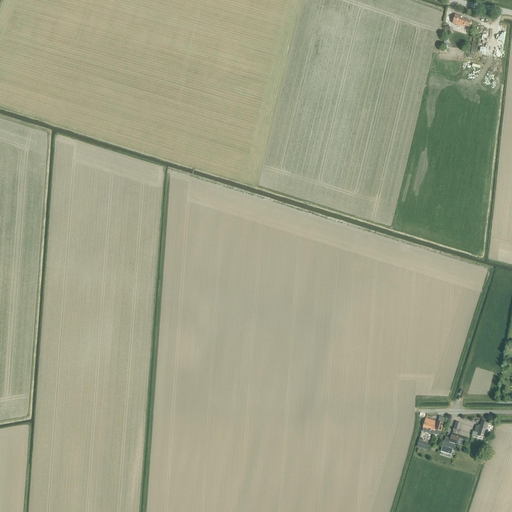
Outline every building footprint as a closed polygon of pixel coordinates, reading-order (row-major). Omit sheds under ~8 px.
[(465,26),(469,27),(470,22),(463,19),(464,18),(455,15),(452,23),(464,27),(465,26)] [(423,428),(422,432),(433,435),(435,430),(441,432),(443,424),(426,419),(423,428)] [(473,432),(472,436),(477,438),(478,435),(483,437),(484,432),(486,433),(488,424),(485,423),(486,420),(483,419),(482,422),(480,426),(478,425),(478,427),(476,426),(475,430),(474,432),(473,432)] [(443,442),(440,452),(451,456),(452,451),(454,451),(456,446),(449,444),(449,443),(456,445),(458,438),(451,436),(450,439),(445,437),(444,442),(443,442)] [(419,441),(417,448),(428,451),(430,445),(422,442),(423,439),(419,438),(418,441),(419,441)]
